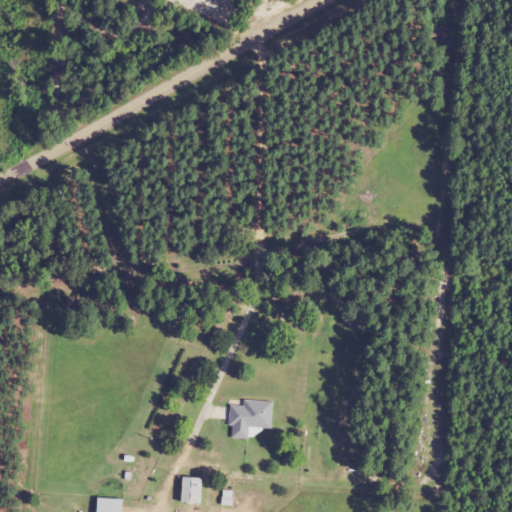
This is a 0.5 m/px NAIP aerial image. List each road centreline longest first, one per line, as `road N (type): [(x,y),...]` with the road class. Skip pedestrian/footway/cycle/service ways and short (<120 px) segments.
road 1 (residential): [(0,200),(296,103),(392,0)]
road 2 (residential): [(429,0),(425,185),(405,276),(377,292),(296,292)]
